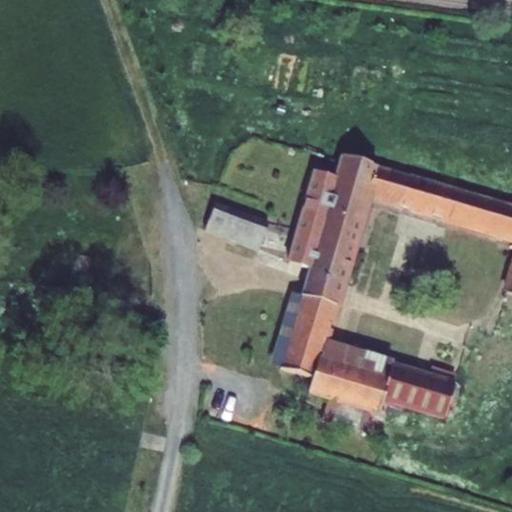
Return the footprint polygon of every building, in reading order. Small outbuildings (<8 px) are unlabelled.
[(315,172),(290,265),(309,272),(301,300),(284,297),(278,323),(269,321),(257,362),(313,381),(382,401),(446,421),(454,387),(460,374),(450,371),(430,365),(427,379),(389,367),(386,379),(320,359),(369,199),(511,239),(511,282),(509,294),(511,295),(511,163),(483,157),(471,195),(343,157),(336,180),(315,172)] [(215,205),(206,232),(259,253),(270,223),(215,205)] [(511,295),(509,294),(490,324),(509,334),(511,328),(511,295)] [(462,345),(450,371),(460,374),(475,350),(462,345)] [(379,418),(382,401),(313,381),(307,395),(379,418)]
